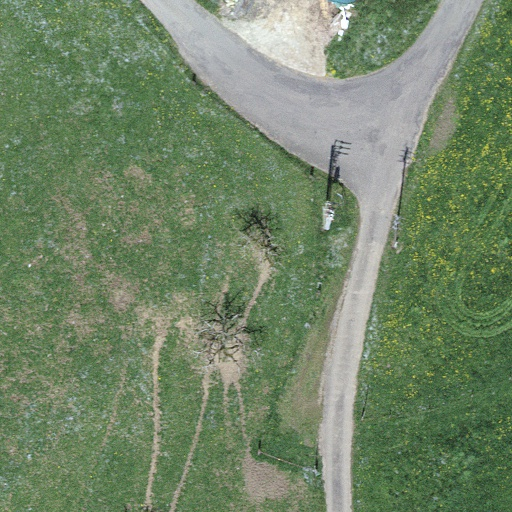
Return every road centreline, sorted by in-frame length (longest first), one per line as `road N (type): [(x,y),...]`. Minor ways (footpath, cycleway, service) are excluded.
road 1 (track): [(338,511),(335,423),(376,204),(356,121)]
road 2 (track): [(168,0),(284,99),(335,121),(356,121)]
road 3 (track): [(356,121),(417,79),(460,0)]
